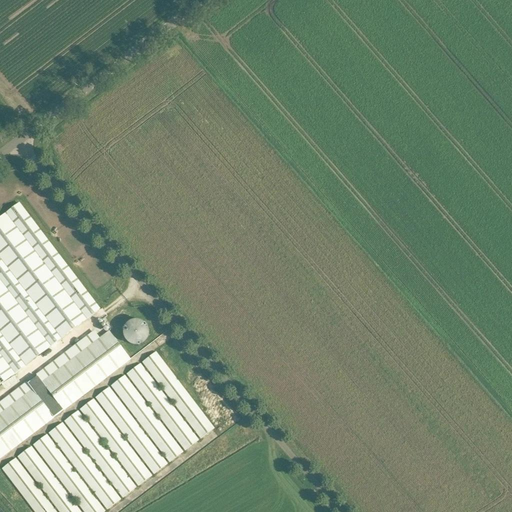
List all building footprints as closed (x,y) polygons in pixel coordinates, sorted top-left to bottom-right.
[(19,203),(6,213),(86,319),(99,309),(19,203)] [(6,213),(0,217),(0,257),(62,338),(86,319),(6,213)] [(0,257),(0,280),(51,347),(62,338),(0,257)] [(0,331),(27,366),(51,348),(0,280),(0,331)] [(146,324),(143,322),(140,320),(136,320),(132,321),(129,322),(126,325),(125,327),(124,329),(123,333),(124,336),(125,339),(126,341),(129,343),(133,345),(137,346),(142,345),(145,343),(147,340),(148,337),(149,334),(149,329),(147,326),(146,324)] [(0,331),(0,354),(15,375),(27,366),(0,331)] [(33,390),(0,415),(0,458),(130,359),(110,332),(80,354),(43,383),(37,375),(27,382),(33,390)] [(143,363),(201,439),(214,429),(157,352),(143,363)] [(0,386),(15,375),(0,354),(0,386)] [(127,375),(185,450),(199,440),(141,364),(127,375)] [(111,386),(169,463),(183,452),(125,376),(111,386)] [(96,398),(154,474),(168,464),(109,388),(96,398)] [(80,410),(138,486),(152,476),(94,399),(80,410)] [(65,422),(123,498),(137,488),(78,411),(65,422)] [(49,434),(107,510),(121,500),(63,423),(49,434)] [(34,446),(84,511),(104,511),(105,511),(47,435),(34,446)] [(18,457),(59,511),(81,511),(32,447),(18,457)] [(2,469),(34,511),(56,511),(16,459),(2,469)]
